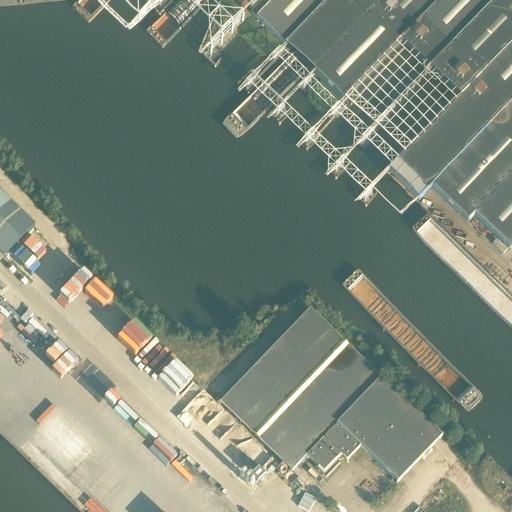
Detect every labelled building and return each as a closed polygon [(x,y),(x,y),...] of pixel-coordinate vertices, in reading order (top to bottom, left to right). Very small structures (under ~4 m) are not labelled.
[(264,0),(251,14),(286,48),(332,0),(355,0),(371,15),(314,75),(345,104),(421,25),(428,31),(458,0),(264,0)] [(511,0),(458,0),(428,31),(493,94),(487,100),(501,114),(431,187),(468,222),(474,216),(510,250),(511,248),(511,0)] [(8,255),(33,228),(0,196),(0,251),(4,256),(6,257),(7,256),(8,255)] [(496,240),(492,244),(503,255),(507,250),(496,240)] [(442,437),(310,310),(221,403),(219,402),(293,474),(294,473),(292,472),(307,457),(317,466),(315,469),(326,479),(340,464),(337,461),(341,457),(348,464),(348,463),(347,462),(361,447),(397,482),(396,484),(396,485),(444,436),(443,435),(442,437)] [(0,347),(15,331),(0,317),(0,347)] [(167,387),(174,394),(186,383),(184,382),(188,378),(175,364),(171,368),(169,367),(161,374),(170,384),(167,387)] [(82,385),(78,388),(114,423),(127,410),(119,402),(116,405),(106,394),(109,391),(82,366),(72,376),(82,385)] [(58,419),(46,432),(68,454),(73,448),(80,455),(79,456),(82,459),(91,450),(58,419)] [(156,437),(138,420),(125,434),(143,451),(156,437)] [(162,470),(175,456),(157,439),(144,453),(162,470)] [(175,462),(171,465),(187,482),(191,478),(175,462)] [(67,478),(84,494),(98,480),(80,463),(67,478)] [(196,476),(189,483),(206,500),(214,492),(196,476)] [(306,511),(309,511),(316,500),(305,494),(298,507),(306,511)] [(217,495),(214,498),(227,511),(231,511),(232,511),(217,495)]
